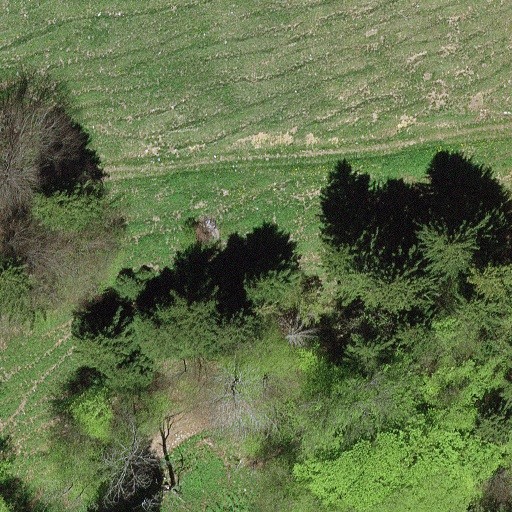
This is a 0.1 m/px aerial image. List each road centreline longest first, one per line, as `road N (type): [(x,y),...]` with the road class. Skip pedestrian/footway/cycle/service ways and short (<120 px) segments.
road 1 (track): [(0,153),(295,138),(511,103)]
road 2 (track): [(511,213),(233,408),(117,511)]
